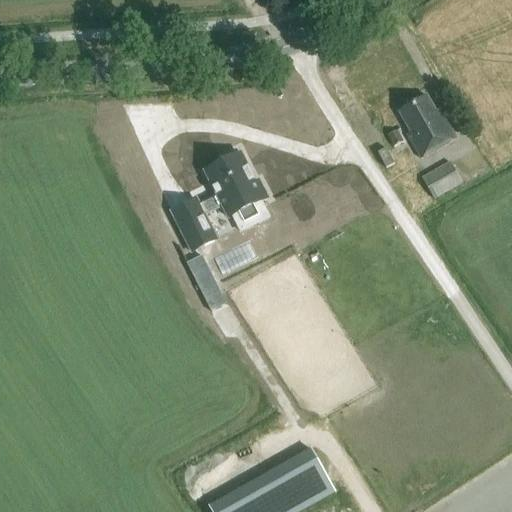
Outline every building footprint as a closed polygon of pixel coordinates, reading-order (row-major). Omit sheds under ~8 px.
[(421,159),(456,139),(439,110),(435,112),(427,97),(399,112),(412,136),(409,138),(421,159)] [(398,132),(386,137),(393,149),(404,143),(398,132)] [(378,154),(386,169),(394,165),(386,150),(378,154)] [(204,216),(222,207),(228,219),(268,199),(259,182),(255,184),(240,155),(238,156),(236,151),(223,158),(225,163),(205,173),(216,196),(198,205),(196,201),(171,213),(191,253),(216,240),(204,216)] [(450,163),(422,179),(435,200),(463,184),(450,163)] [(192,282),(198,293),(212,286),(207,275),(192,282)] [(210,509),(211,511),(302,511),(336,492),(311,450),(210,509)]
